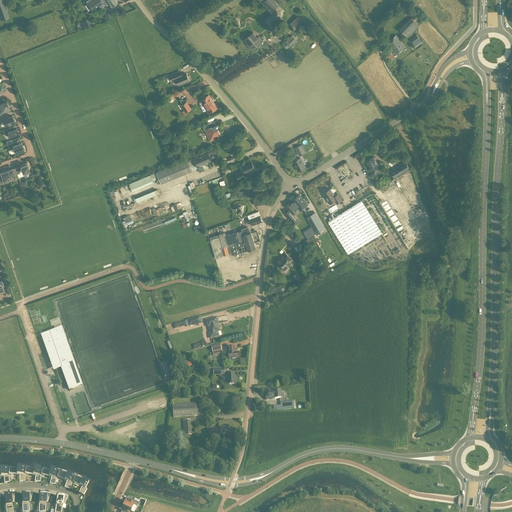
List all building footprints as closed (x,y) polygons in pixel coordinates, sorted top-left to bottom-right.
[(3,0),(0,0),(0,17),(1,20),(9,17),(3,0)] [(109,2),(112,0),(88,0),(86,1),(88,4),(86,5),(89,10),(91,9),(92,10),(99,5),(100,7),(104,4),(105,5),(106,5),(109,2)] [(272,11),(264,20),(271,26),(272,27),(277,21),(282,15),(275,8),(278,5),(272,0),(262,0),(263,1),(273,9),(272,11)] [(113,17),(111,11),(105,14),(107,19),(113,17)] [(298,16),(289,23),(297,31),(305,23),(298,16)] [(385,25),(392,19),(389,16),(383,22),(385,25)] [(419,24),(411,16),(399,28),(407,36),(419,24)] [(85,26),(86,28),(93,24),(90,17),(83,21),(84,24),(82,25),(84,27),(85,26)] [(305,24),(297,32),(299,36),(306,30),(305,30),(308,27),(305,24)] [(277,33),(281,37),(284,34),(286,31),(284,29),(286,27),(283,25),(277,33)] [(262,41),(259,37),(258,37),(253,32),(244,39),(249,45),(248,45),(252,50),(262,41)] [(288,38),(284,42),(285,44),(283,46),(286,49),(297,40),(292,35),(288,38)] [(387,43),(396,54),(405,47),(396,35),(387,43)] [(176,79),(178,85),(189,81),(186,73),(177,76),(176,73),(169,76),(172,81),(176,79)] [(209,113),(218,108),(209,95),(200,100),(201,101),(208,112),(209,113)] [(0,114),(7,112),(6,109),(9,108),(7,102),(7,103),(6,101),(5,101),(1,102),(0,102),(0,114)] [(184,115),(187,113),(186,112),(190,109),(186,102),(180,105),(184,110),(182,111),(184,115)] [(12,124),(15,123),(15,122),(14,119),(13,119),(12,115),(8,117),(7,114),(0,116),(0,119),(1,122),(3,121),(5,125),(11,123),(12,124)] [(217,125),(216,125),(213,126),(212,122),(204,125),(202,126),(204,131),(205,130),(207,134),(208,134),(210,140),(213,139),(213,140),(221,136),(217,128),(218,127),(218,126),(218,125),(217,125)] [(8,134),(10,137),(18,134),(16,128),(11,130),(10,127),(4,129),(6,134),(8,134)] [(21,142),(19,143),(18,140),(7,144),(9,150),(13,148),(15,152),(19,150),(20,152),(25,150),(23,145),(22,145),(21,142)] [(306,152),(302,144),(299,145),(294,148),(299,156),(303,154),(306,152)] [(189,157),(192,164),(195,163),(196,167),(197,166),(200,172),(205,170),(202,164),(203,164),(203,163),(211,159),(208,152),(200,156),(200,155),(193,158),(192,156),(189,157)] [(153,182),(153,180),(156,179),(156,177),(158,176),(161,184),(186,174),(192,171),(190,165),(192,164),(189,157),(187,158),(177,163),(172,165),(156,172),(129,184),(132,192),(153,182)] [(298,171),(305,167),(300,157),(295,160),(293,161),(298,171)] [(374,176),(376,175),(374,171),(380,168),(373,157),(369,159),(366,161),(374,176)] [(251,160),(242,164),(244,170),(242,171),(242,170),(235,173),(238,180),(245,177),(244,173),(247,172),(246,172),(254,168),(251,160)] [(343,178),(352,174),(346,161),(337,165),(343,178)] [(410,168),(405,161),(390,171),(392,175),(394,178),(410,168)] [(23,165),(15,168),(18,178),(17,174),(20,173),(19,170),(21,169),(23,175),(30,173),(28,168),(29,167),(27,162),(22,164),(23,165)] [(10,169),(6,170),(9,179),(15,178),(15,179),(18,178),(15,168),(10,170),(10,169)] [(4,181),(9,179),(6,170),(2,171),(2,172),(0,173),(0,180),(1,184),(4,183),(4,181)] [(267,183),(254,184),(255,193),(268,191),(267,183)] [(159,194),(157,189),(135,198),(137,203),(159,194)] [(341,200),(337,194),(335,196),(330,189),(326,191),(327,192),(324,194),(327,199),(326,199),(329,204),(334,200),(336,204),(341,200)] [(299,194),(292,200),(295,205),(295,204),(301,210),(308,203),(299,194)] [(261,195),(254,196),(255,205),(255,206),(256,206),(267,204),(267,203),(267,199),(262,200),(261,195)] [(292,200),(285,206),(289,210),(285,213),(291,220),(294,223),(298,219),(296,217),(294,214),(295,213),(294,212),(296,210),(299,208),(295,204),(295,205),(292,200)] [(328,221),(348,253),(382,232),(361,200),(354,204),(349,207),(328,221)] [(262,221),(258,211),(247,215),(251,225),(262,221)] [(324,228),(315,212),(308,216),(306,217),(315,233),(324,228)] [(130,214),(123,217),(125,222),(132,220),(130,214)] [(425,232),(421,226),(412,231),(408,225),(399,231),(407,244),(425,232)] [(246,250),(255,248),(251,232),(249,233),(248,227),(244,228),(241,229),(242,230),(226,235),(225,232),(219,234),(220,236),(210,239),(216,257),(233,252),(233,254),(236,253),(246,250)] [(300,245),(302,250),(311,244),(315,242),(313,237),(300,245)] [(285,252),(280,257),(289,265),(293,260),(285,252)] [(317,265),(314,260),(316,258),(314,255),(312,257),(303,262),(308,270),(317,265)] [(284,270),(289,265),(280,257),(275,262),(276,263),(284,270)] [(187,320),(189,327),(202,324),(200,316),(187,320)] [(218,336),(217,332),(219,331),(217,324),(218,324),(217,321),(216,318),(207,321),(208,327),(209,326),(210,332),(209,333),(211,338),(218,336)] [(46,334),(48,339),(58,336),(76,387),(83,385),(62,328),(46,334)] [(69,390),(76,387),(58,336),(48,339),(46,334),(41,336),(52,367),(56,366),(57,365),(60,364),(69,390)] [(222,351),(220,344),(211,346),(212,353),(222,351)] [(235,361),(235,360),(238,360),(238,353),(235,353),(234,347),(228,347),(229,353),(228,353),(229,360),(232,360),(232,361),(235,361)] [(235,384),(235,374),(228,374),(228,380),(224,380),(224,385),(235,384)] [(287,401),(286,398),(282,398),(282,393),(281,394),(280,391),(278,391),(272,391),(271,390),(265,391),(266,400),(280,399),(281,406),(274,407),(274,412),(294,410),(293,400),(287,401)] [(197,416),(196,404),(173,405),(173,418),(182,417),(197,416)] [(190,420),(182,421),(183,436),(192,436),(191,422),(190,420)] [(218,438),(218,439),(228,438),(227,428),(219,428),(217,429),(218,429),(209,430),(210,439),(218,438)] [(8,475),(19,475),(19,482),(25,482),(25,475),(23,475),(23,467),(17,467),(17,468),(9,468),(8,475)] [(25,474),(35,475),(34,482),(40,483),(41,476),(39,476),(40,468),(34,467),(33,469),(26,467),(25,474)] [(0,476),(3,476),(4,483),(9,483),(9,476),(7,476),(7,468),(0,468),(0,476)] [(41,475),(51,477),(49,484),(55,485),(57,479),(55,478),(57,471),(50,469),(50,470),(42,468),(41,475)] [(57,477),(67,481),(64,488),(69,490),(72,483),(70,483),(73,475),(67,473),(66,474),(59,471),(57,477)] [(72,482),(82,487),(78,493),(84,495),(87,489),(85,489),(89,481),(83,478),(82,480),(75,476),(72,482)] [(25,496),(22,496),(22,510),(22,511),(29,511),(29,510),(29,502),(30,502),(32,493),(26,492),(25,496)] [(43,496),(39,496),(39,510),(38,511),(45,511),(46,502),(48,502),(50,494),(44,492),(43,496)] [(6,511),(12,511),(13,511),(12,503),(13,503),(14,494),(8,494),(7,497),(4,498),(6,511)] [(60,498),(57,497),(55,511),(54,511),(61,511),(62,509),(63,504),(64,505),(68,497),(62,494),(60,498)] [(137,506),(139,501),(134,499),(128,497),(126,501),(125,501),(122,507),(131,511),(134,505),(137,506)]
